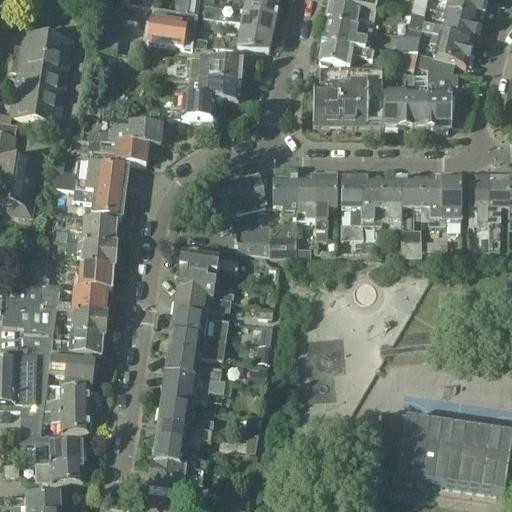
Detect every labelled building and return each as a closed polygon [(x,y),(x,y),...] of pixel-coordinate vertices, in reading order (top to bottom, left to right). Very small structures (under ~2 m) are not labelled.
[(129,0),(128,10),(155,13),(156,2),(143,1),(142,0),(129,0)] [(176,0),(173,17),(187,19),(189,2),(187,1),(186,0),(176,0)] [(227,15),(276,22),(280,3),(256,0),(245,0),(245,6),(229,3),(227,15)] [(330,0),(330,6),(376,16),(377,7),(362,4),(363,0),(330,0)] [(447,5),(444,18),(477,25),(483,2),(474,0),(428,0),(429,1),(447,5)] [(414,1),(411,17),(425,19),(428,4),(414,1)] [(203,11),(205,11),(214,12),(215,6),(205,4),(203,11)] [(376,16),(330,6),(326,26),(357,32),(358,26),(373,29),(376,16)] [(100,8),(94,55),(116,58),(122,11),(100,8)] [(239,36),(272,41),(276,22),(227,15),(214,12),(205,11),(203,24),(240,30),(239,36)] [(420,45),(421,36),(424,24),(425,19),(411,17),(406,42),(420,45)] [(421,36),(432,39),(471,48),(477,25),(444,18),(441,28),(424,24),(421,36)] [(198,21),(187,19),(186,29),(150,24),(146,47),(182,53),(194,54),(195,44),(198,21)] [(326,26),(322,44),(368,54),(370,46),(355,43),(357,32),(326,26)] [(247,57),(269,57),(272,41),(239,36),(237,45),(214,42),(213,53),(236,57),(236,55),(247,57)] [(11,121),(58,130),(72,45),(54,42),(52,39),(43,38),(40,40),(24,37),(21,54),(18,77),(11,121)] [(471,48),(432,39),(430,48),(435,49),(432,64),(465,72),(471,48)] [(399,60),(402,61),(416,63),(416,60),(420,45),(406,42),(401,41),(399,60)] [(195,44),(194,54),(206,55),(207,46),(195,44)] [(375,55),(368,54),(322,44),(318,65),(321,70),(327,71),(330,67),(350,71),(351,63),(366,65),(366,63),(373,65),(375,55)] [(414,73),(426,76),(429,63),(416,60),(416,63),(414,73)] [(413,76),(414,73),(416,63),(402,61),(400,74),(405,75),(413,76)] [(190,64),(189,83),(186,83),(186,84),(207,85),(240,88),(241,67),(188,63),(188,64),(190,64)] [(383,76),(316,75),(313,91),(312,132),(382,133),(383,94),(383,80),(383,76)] [(427,80),(427,98),(427,133),(449,133),(449,114),(452,114),(452,102),(449,102),(449,91),(458,91),(458,80),(427,80)] [(405,94),(404,133),(427,133),(427,98),(414,98),(414,93),(413,93),(413,81),(405,81),(405,94)] [(215,105),(215,107),(238,108),(240,88),(207,85),(206,97),(187,95),(186,103),(215,105)] [(405,94),(383,94),(382,133),(404,133),(405,94)] [(168,114),(166,123),(213,127),(215,107),(215,105),(186,103),(181,103),(180,115),(168,114)] [(158,127),(160,113),(153,112),(145,126),(158,127)] [(0,128),(0,207),(13,209),(12,218),(30,221),(32,203),(27,202),(32,168),(10,165),(15,131),(0,128)] [(88,145),(148,150),(160,151),(160,144),(163,144),(163,133),(161,133),(161,131),(127,128),(126,138),(89,135),(88,145)] [(114,166),(146,170),(148,150),(88,145),(87,157),(115,159),(114,166)] [(77,167),(76,178),(74,195),(125,201),(129,172),(77,167)] [(51,192),(74,195),(76,178),(53,175),(51,192)] [(258,217),(265,214),(257,183),(222,192),(230,223),(236,249),(237,249),(269,249),(269,244),(269,232),(262,232),(258,217)] [(269,244),(269,249),(296,249),(296,227),(297,183),(273,183),(273,215),(283,215),(282,244),(269,244)] [(316,227),(316,184),(297,183),(296,227),(316,227)] [(336,184),(316,184),(316,227),(316,231),(316,246),(327,246),(328,215),(335,216),(336,184)] [(350,245),(362,245),(362,230),(362,184),(342,184),(341,215),(350,215),(350,245)] [(382,230),(382,228),(383,184),(362,184),(362,230),(382,230)] [(402,184),(383,184),(382,228),(390,228),(390,232),(402,232),(402,184)] [(421,184),(402,184),(402,232),(402,263),(421,263),(421,247),(421,237),(414,236),(414,216),(422,216),(421,184)] [(427,216),(427,231),(441,232),(441,184),(421,184),(422,216),(427,216)] [(447,228),(459,228),(460,215),(460,184),(441,184),(441,232),(447,232),(447,228)] [(490,231),(490,184),(468,184),(468,215),(468,231),(489,231),(490,231)] [(508,185),(490,184),(490,231),(489,231),(489,238),(500,237),(500,216),(508,216),(508,185)] [(91,220),(122,223),(123,219),(125,220),(126,210),(124,210),(125,201),(74,195),(72,205),(93,208),(91,220)] [(66,247),(116,251),(116,250),(115,250),(117,228),(82,226),(82,236),(68,235),(66,247)] [(56,233),(54,246),(66,247),(68,235),(56,233)] [(65,257),(76,258),(76,261),(80,261),(79,271),(113,273),(114,273),(116,251),(66,247),(65,257)] [(446,248),(441,248),(441,247),(427,247),(427,256),(446,256),(446,248)] [(378,248),(362,248),(362,257),(378,257),(378,248)] [(236,257),(269,262),(269,249),(237,249),(236,257)] [(269,263),(284,263),(296,263),(296,254),(296,249),(269,249),(269,262),(269,263)] [(489,257),(500,257),(500,249),(489,249),(489,257)] [(310,254),(296,254),(296,263),(310,263),(310,254)] [(238,267),(181,259),(178,280),(216,285),(217,272),(237,275),(238,267)] [(19,287),(37,290),(39,271),(21,268),(19,287)] [(39,271),(37,290),(36,291),(47,291),(48,283),(46,283),(47,272),(39,271)] [(78,282),(74,282),(73,292),(112,295),(113,273),(79,271),(78,282)] [(175,300),(176,300),(230,307),(232,307),(233,299),(214,296),(216,285),(178,280),(175,300)] [(47,291),(36,291),(0,289),(0,321),(2,322),(1,332),(21,333),(53,337),(56,316),(58,306),(60,292),(47,291)] [(58,306),(56,316),(67,317),(105,321),(107,299),(73,296),(72,308),(58,306)] [(228,318),(230,307),(176,300),(173,320),(206,324),(208,315),(228,318)] [(258,321),(271,323),(272,314),(259,312),(258,321)] [(105,321),(67,317),(66,330),(70,331),(69,341),(103,344),(105,344),(107,321),(105,321)] [(205,334),(206,324),(173,320),(170,340),(225,347),(226,337),(205,334)] [(53,337),(21,333),(20,355),(52,357),(53,347),(52,346),(53,337)] [(225,347),(170,340),(168,359),(201,364),(222,367),(225,347)] [(103,344),(69,341),(69,348),(53,347),(52,357),(51,359),(68,360),(101,364),(103,344)] [(256,341),(255,350),(268,352),(269,342),(256,341)] [(257,351),(256,367),(269,368),(271,353),(257,351)] [(52,357),(20,355),(0,354),(0,410),(8,411),(8,416),(19,416),(18,438),(39,438),(41,428),(42,415),(44,405),(46,390),(50,363),(51,363),(51,359),(52,357)] [(201,364),(168,359),(165,380),(219,387),(221,376),(200,373),(201,364)] [(93,366),(68,364),(56,363),(51,363),(50,363),(46,390),(62,390),(88,393),(91,390),(92,376),(90,373),(90,367),(93,367),(93,366)] [(249,391),(265,392),(266,379),(257,378),(257,380),(251,380),(249,391)] [(219,387),(165,380),(160,411),(194,416),(195,406),(207,408),(208,398),(224,400),(225,388),(219,387)] [(51,416),(61,416),(89,415),(88,396),(60,395),(60,405),(44,405),(42,415),(51,416)] [(194,416),(160,411),(158,430),(212,438),(214,427),(192,424),(194,416)] [(89,438),(89,415),(61,416),(51,416),(42,415),(41,428),(61,427),(61,438),(89,438)] [(375,465),(372,479),(504,499),(508,472),(509,462),(511,444),(511,438),(400,422),(391,421),(381,419),(375,465)] [(238,430),(259,433),(260,422),(239,420),(238,430)] [(158,430),(155,450),(189,454),(201,456),(202,447),(211,449),(212,438),(158,430)] [(240,448),(253,449),(254,439),(240,438),(240,448)] [(35,470),(83,468),(82,448),(35,450),(35,470)] [(155,450),(154,457),(152,470),(204,478),(206,478),(207,468),(199,467),(201,456),(189,454),(155,450)] [(253,468),(241,467),(241,478),(253,478),(253,468)] [(36,489),(51,489),(83,488),(83,468),(35,470),(36,489)] [(17,470),(5,470),(5,482),(17,482),(17,470)] [(204,478),(152,470),(151,470),(147,495),(182,500),(183,489),(202,491),(204,478)] [(239,480),(239,490),(251,490),(251,480),(239,480)] [(59,504),(59,501),(25,502),(25,511),(63,511),(63,504),(59,504)]
